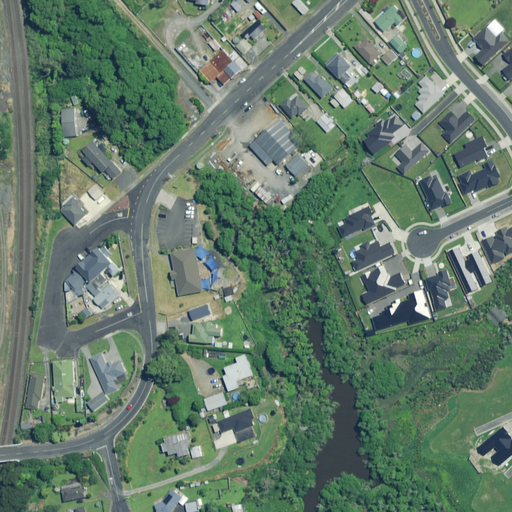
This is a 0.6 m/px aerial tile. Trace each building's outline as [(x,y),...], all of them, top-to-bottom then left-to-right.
[(405,19),(394,5),(375,21),(385,32),(395,23),(397,26),(405,19)] [(274,31),(263,19),(247,35),(254,41),(257,38),(262,43),(274,31)] [(216,31),(208,22),(204,25),(212,34),(216,31)] [(408,46),(397,36),(390,43),(401,53),(408,46)] [(376,45),(368,37),(356,48),(371,64),(381,55),(374,47),(376,45)] [(206,47),(207,48),(205,50),(210,56),(213,54),(221,46),(214,39),(206,47)] [(184,57),(185,58),(192,52),(193,51),(185,42),(177,48),(184,57)] [(259,50),(251,42),(242,50),(251,59),(259,50)] [(252,65),(234,47),(207,74),(225,92),(252,65)] [(397,57),(391,50),(382,58),(388,65),(397,57)] [(192,52),(185,58),(194,68),(201,62),(192,52)] [(360,79),(351,69),(352,67),(338,52),(333,58),(335,60),(328,67),(345,85),(347,83),(351,88),(360,79)] [(360,62),(354,68),(360,74),(366,68),(360,62)] [(316,79),(312,74),(306,80),(323,98),(333,89),(320,75),(316,79)] [(353,100),(343,89),(335,96),(345,108),(353,100)] [(309,108),(298,96),(291,102),(289,98),(281,105),(292,119),(298,114),(300,116),(309,108)] [(76,136),(73,109),(61,110),(63,137),(76,136)] [(336,125),(326,113),(317,121),(327,133),(336,125)] [(306,144),(282,120),(257,144),(282,169),(306,144)] [(121,172),(93,141),(78,154),(92,169),(96,165),(111,181),(121,172)] [(317,172),(302,157),(290,169),(305,184),(317,172)] [(104,194),(96,185),(88,191),(96,200),(104,194)] [(282,192),(276,187),(266,198),(272,203),(282,192)] [(79,203),(74,197),(66,204),(62,211),(75,226),(87,215),(78,204),(79,203)] [(108,251),(74,282),(83,293),(88,289),(108,312),(125,297),(109,279),(122,267),(108,251)] [(209,295),(202,254),(177,258),(184,300),(209,295)] [(235,293),(233,286),(224,289),(226,296),(235,293)] [(92,314),(87,307),(79,313),(85,320),(92,314)] [(212,323),(204,323),(204,324),(194,323),(193,335),(190,335),(190,342),(215,344),(215,336),(221,336),(222,328),(212,328),(212,323)] [(108,367),(102,354),(91,358),(107,394),(118,389),(114,381),(126,375),(120,361),(108,367)] [(254,375),(247,355),(237,358),(239,363),(225,368),(228,375),(224,376),(229,392),(240,388),(238,381),(254,375)] [(76,397),(74,361),(55,362),(56,402),(65,402),(65,398),(76,397)] [(47,375),(33,373),(28,409),(39,411),(41,401),(43,401),(47,375)] [(109,401),(103,393),(88,404),(93,412),(109,401)] [(227,404),(223,393),(204,400),(208,411),(227,404)] [(253,429),(247,412),(211,423),(218,438),(253,429)] [(190,454),(185,434),(162,439),(163,442),(161,443),(163,450),(163,452),(168,451),(170,455),(178,453),(179,457),(190,454)] [(202,456),(200,446),(191,449),(193,458),(202,456)] [(86,497),(83,482),(60,487),(64,502),(86,497)] [(171,511),(183,498),(171,489),(163,502),(154,506),(157,511),(171,511)] [(193,511),(197,511),(195,502),(186,504),(187,511),(193,511)]
